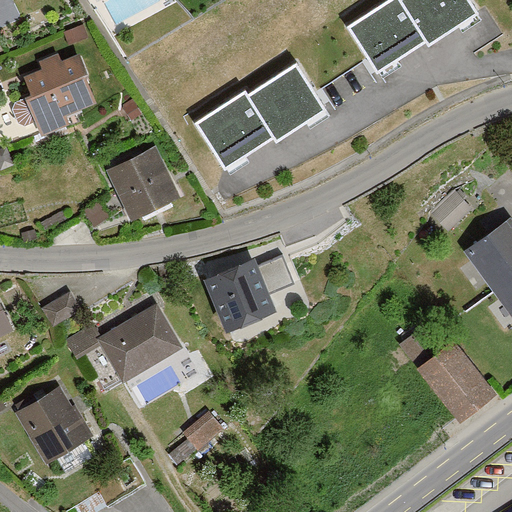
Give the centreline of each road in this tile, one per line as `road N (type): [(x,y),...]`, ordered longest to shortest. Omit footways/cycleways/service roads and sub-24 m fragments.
road 1 (tertiary): [(0,257),(143,253),(223,236),(319,201),(511,101)]
road 2 (tertiary): [(389,511),(511,420)]
